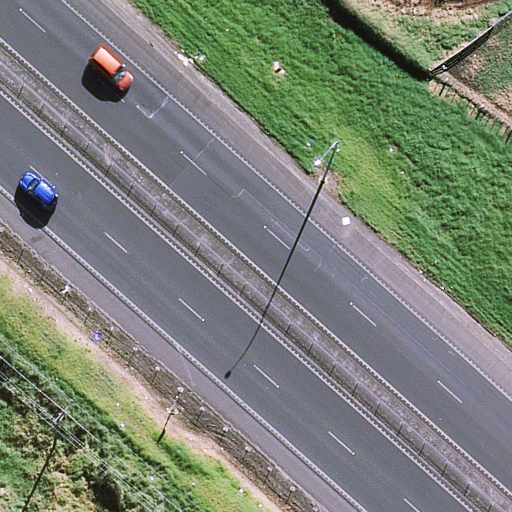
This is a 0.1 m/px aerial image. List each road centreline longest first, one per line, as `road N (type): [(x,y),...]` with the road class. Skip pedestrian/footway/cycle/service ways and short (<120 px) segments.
road 1 (motorway): [(3,0),(511,459)]
road 2 (motorway): [(418,511),(0,139)]
